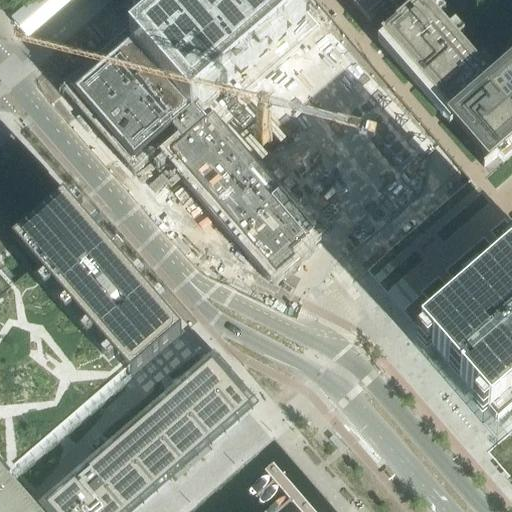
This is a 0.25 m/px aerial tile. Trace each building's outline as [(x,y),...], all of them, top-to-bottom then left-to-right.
[(298,0),(179,0),(74,92),(135,163),(159,142),(239,234),(243,230),(260,249),(271,240),(287,259),(306,243),(320,259),(327,252),(352,282),(462,187),(298,0)] [(347,0),(369,25),(387,10),(398,22),(380,37),(490,164),(511,144),(511,67),(493,84),(421,1),(412,9),(404,0),(347,0)] [(0,149),(0,466),(13,482),(127,384),(181,337),(67,205),(11,141),(0,149)] [(511,256),(422,335),(500,424),(511,413),(511,256)] [(74,482),(57,496),(70,511),(126,511),(168,476),(175,484),(176,483),(175,482),(208,453),(210,452),(211,453),(213,452),(212,450),(206,444),(238,416),(200,372),(100,460),(98,457),(96,459),(92,463),(88,466),(88,467),(81,473),(75,479),(76,480),(74,482)] [(0,466),(0,511),(39,511),(13,482),(0,466)]
